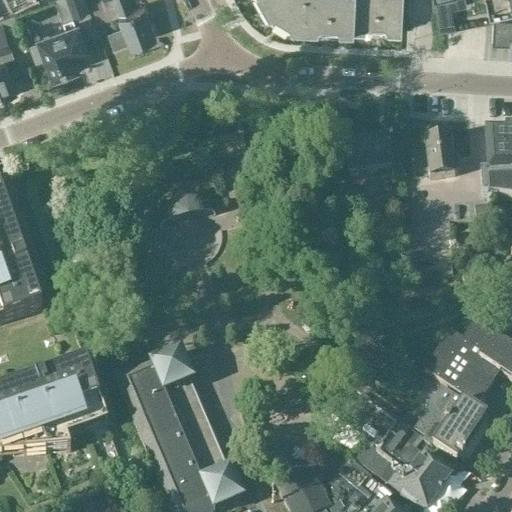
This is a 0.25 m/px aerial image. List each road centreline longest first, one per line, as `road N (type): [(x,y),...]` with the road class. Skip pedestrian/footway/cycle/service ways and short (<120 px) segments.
road 1 (residential): [(212,51),(314,83),(511,89)]
road 2 (residential): [(0,143),(181,72),(212,51)]
